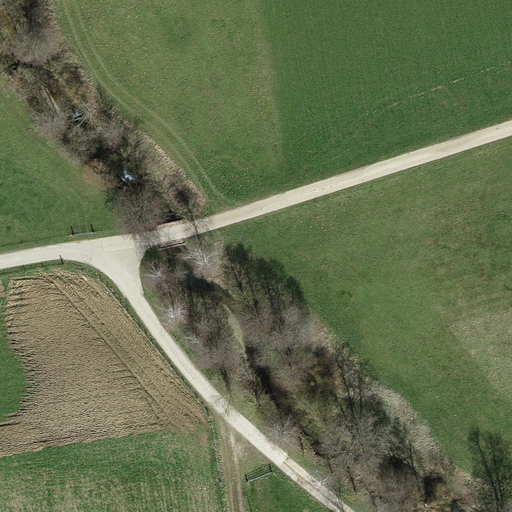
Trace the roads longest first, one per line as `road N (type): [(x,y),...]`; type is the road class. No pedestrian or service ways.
road 1 (track): [(0,261),(137,244),(511,127)]
road 2 (track): [(105,248),(171,353),(231,419),(338,511)]
